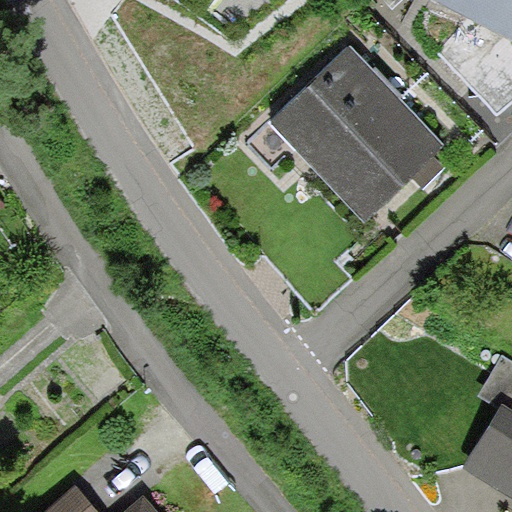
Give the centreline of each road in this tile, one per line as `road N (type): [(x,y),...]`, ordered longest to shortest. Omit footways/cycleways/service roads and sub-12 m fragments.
road 1 (residential): [(288,511),(152,352),(0,130)]
road 2 (residential): [(36,0),(113,136),(286,372)]
road 3 (residential): [(286,372),(511,166)]
road 4 (residential): [(286,372),(405,511)]
